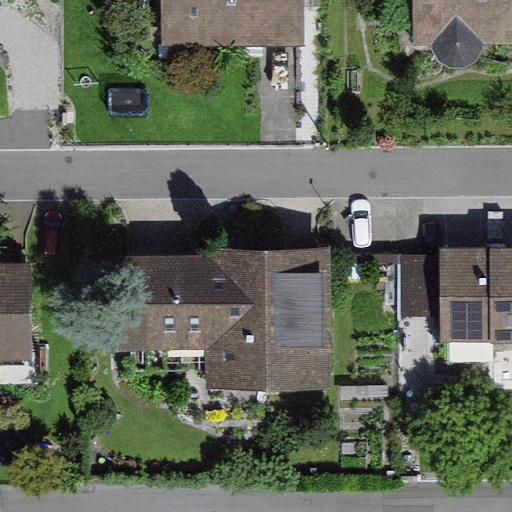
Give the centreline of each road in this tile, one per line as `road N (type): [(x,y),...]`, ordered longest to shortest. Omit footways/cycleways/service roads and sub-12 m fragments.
road 1 (residential): [(0,177),(511,170)]
road 2 (residential): [(511,510),(0,505)]
